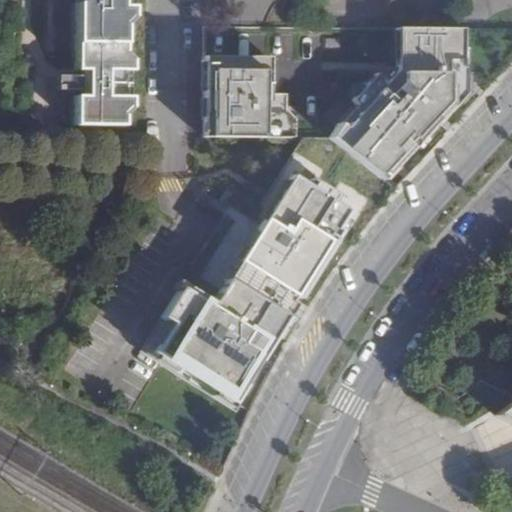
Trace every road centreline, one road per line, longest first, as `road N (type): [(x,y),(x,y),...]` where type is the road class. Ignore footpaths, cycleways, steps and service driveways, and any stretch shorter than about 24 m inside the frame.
road 1 (residential): [(511,119),(393,253),(327,349),(247,511)]
road 2 (residential): [(325,470),(413,319),(511,200)]
road 3 (residential): [(170,176),(170,0)]
